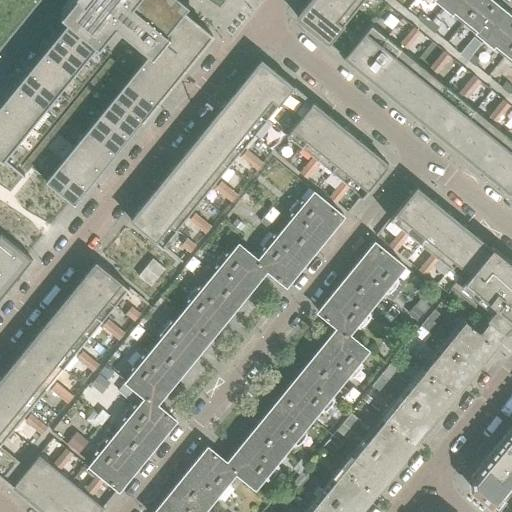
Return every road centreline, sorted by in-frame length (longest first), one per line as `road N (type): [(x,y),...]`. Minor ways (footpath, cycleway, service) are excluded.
road 1 (residential): [(417,151),(126,511)]
road 2 (residential): [(261,21),(0,341)]
road 3 (residential): [(417,151),(261,21)]
road 4 (residential): [(426,476),(511,371)]
road 5 (residential): [(511,228),(417,151)]
